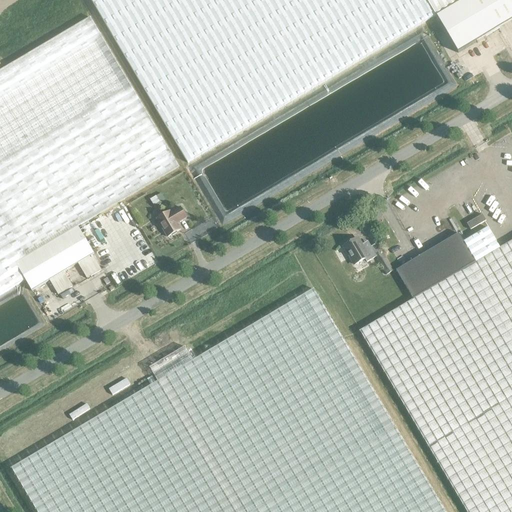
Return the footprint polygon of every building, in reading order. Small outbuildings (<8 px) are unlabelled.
[(511,0),(90,0),(187,163),(436,16),(458,54),(498,30),(488,14),(505,4),(511,16),(511,0)] [(90,18),(0,71),(0,295),(25,281),(31,291),(49,280),(58,296),(73,287),(63,272),(78,263),(87,279),(101,270),(92,255),(94,254),(88,244),(78,227),(179,167),(90,18)] [(170,212),(157,220),(167,238),(171,236),(172,236),(177,234),(177,232),(180,230),(176,223),(179,222),(186,218),(180,208),(171,213),(170,212)] [(397,271),(413,299),(359,331),(466,511),(511,511),(511,240),(499,248),(487,227),(464,241),(460,234),(397,271)] [(351,243),(350,243),(349,242),(346,244),(346,246),(344,247),(345,249),(344,251),(347,255),(349,256),(354,265),(365,259),(367,263),(377,257),(373,251),(367,254),(358,239),(351,243)] [(444,511),(313,290),(193,361),(185,348),(150,369),(158,382),(11,469),(37,511),(444,511)]
